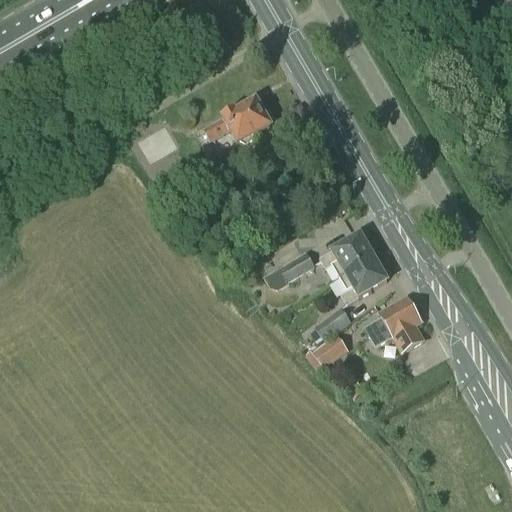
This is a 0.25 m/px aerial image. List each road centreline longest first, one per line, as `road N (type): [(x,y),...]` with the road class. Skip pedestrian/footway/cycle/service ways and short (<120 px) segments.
road 1 (primary): [(455,323),(265,0)]
road 2 (unclassified): [(511,321),(329,0)]
road 3 (primary): [(455,323),(511,435)]
